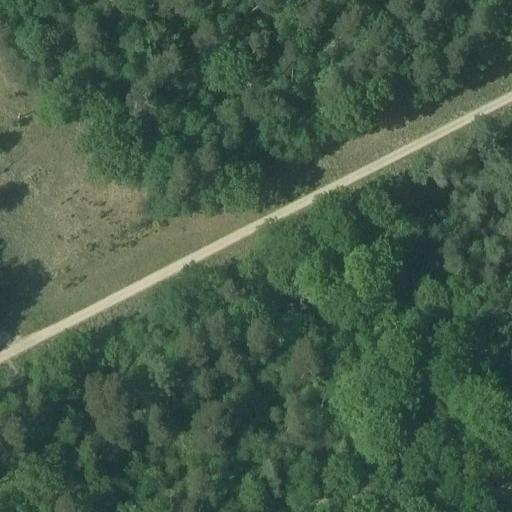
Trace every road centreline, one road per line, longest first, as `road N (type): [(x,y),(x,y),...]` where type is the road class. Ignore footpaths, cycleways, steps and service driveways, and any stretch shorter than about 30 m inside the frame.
road 1 (track): [(0,357),(511,98)]
road 2 (track): [(297,511),(427,490),(511,500)]
